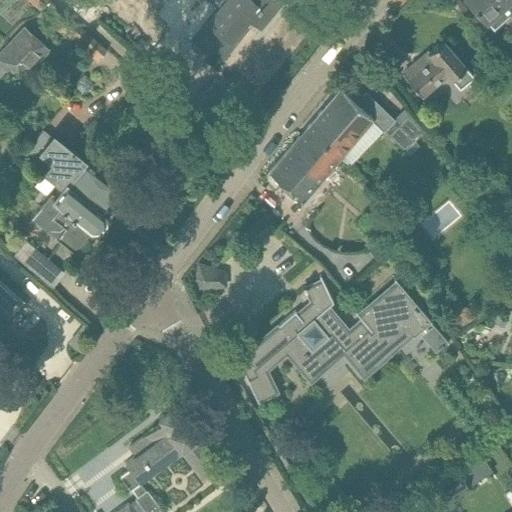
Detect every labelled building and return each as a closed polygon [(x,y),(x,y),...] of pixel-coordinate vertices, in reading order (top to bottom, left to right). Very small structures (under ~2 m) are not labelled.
[(43,4),(38,0),(27,0),(38,10),(43,4)] [(282,0),(220,0),(204,20),(230,41),(248,18),(260,28),(282,0)] [(466,0),(486,21),(507,3),(504,0),(466,0)] [(61,15),(54,24),(73,41),(80,32),(61,15)] [(0,74),(5,70),(13,77),(24,65),(30,70),(50,49),(24,25),(0,50),(0,74)] [(473,76),(454,55),(441,40),(402,74),(421,96),(447,73),(459,88),(473,76)] [(307,125),(340,157),(372,119),(404,150),(414,140),(393,120),(393,119),(365,93),(358,102),(340,87),(307,125)] [(301,202),(340,157),(307,125),(268,171),(301,202)] [(84,189),(106,206),(120,188),(53,134),(30,163),(60,186),(63,182),(79,194),(84,189)] [(102,210),(106,206),(84,189),(79,194),(63,182),(60,186),(33,219),(61,241),(77,254),(104,219),(103,211),(102,210)] [(388,231),(367,248),(376,259),(397,243),(388,231)] [(26,243),(16,255),(39,273),(48,260),(26,243)] [(227,271),(198,261),(191,277),(196,291),(227,286),(227,271)] [(0,320),(3,323),(20,304),(14,299),(19,294),(0,275),(0,320)] [(238,364),(237,364),(246,374),(257,399),(274,390),(264,369),(286,350),(310,378),(343,350),(357,366),(405,326),(413,335),(419,329),(430,321),(394,279),(357,311),(361,316),(364,319),(349,331),(328,307),(330,305),(333,303),(330,295),(321,277),(302,286),(309,301),(311,305),(298,315),(295,312),(294,311),(244,355),(242,352),(241,353),(247,360),(240,366),(238,364)] [(466,305),(450,315),(459,328),(475,318),(466,305)] [(190,441),(194,446),(182,454),(201,480),(218,468),(190,431),(191,430),(188,426),(187,427),(173,407),(158,418),(161,422),(130,445),(136,455),(125,463),(129,469),(119,476),(130,491),(141,483),(139,479),(190,441)] [(445,511),(454,506),(451,502),(469,490),(467,486),(492,470),(481,454),(455,471),(458,476),(436,491),(446,506),(435,511),(445,511)] [(156,511),(161,509),(147,490),(135,498),(136,500),(129,505),(128,503),(115,511),(156,511)]
